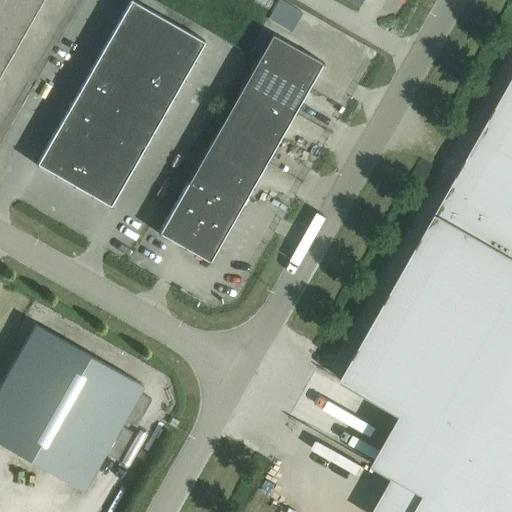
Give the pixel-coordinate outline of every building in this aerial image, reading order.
[(0,0),(0,73),(41,0),(0,0)] [(128,0),(36,161),(35,160),(34,162),(35,162),(35,164),(36,164),(37,163),(108,204),(108,205),(109,206),(110,205),(111,206),(112,204),(111,204),(204,41),(205,41),(206,40),(205,39),(206,38),(204,37),(204,38),(133,0),(128,0)] [(321,62),(272,33),(187,181),(187,180),(157,232),(158,233),(159,232),(183,246),(207,260),(206,261),(208,262),(237,211),(238,212),(239,210),(238,210),(321,63),(323,64),(323,62),(321,61),(321,62)] [(413,511),(511,511),(511,77),(340,380),(421,427),(393,477),(423,494),(413,511)] [(106,241),(118,246),(129,220),(117,215),(106,241)] [(35,324),(0,384),(0,443),(82,490),(142,385),(35,324)]
